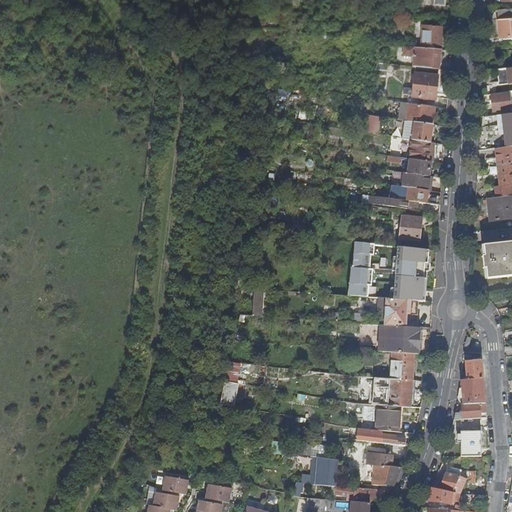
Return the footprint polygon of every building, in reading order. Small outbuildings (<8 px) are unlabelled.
[(511,8),(497,10),(498,19),(511,17),(511,8)] [(511,17),(498,19),(500,37),(511,35),(511,17)] [(441,50),(442,28),(422,26),(421,48),(441,50)] [(439,70),(441,50),(421,48),(404,47),(404,56),(416,57),(415,67),(439,70)] [(435,100),(439,70),(415,67),(414,73),(415,73),(413,91),(412,97),(435,100)] [(511,68),(498,70),(499,78),(508,77),(509,85),(510,93),(511,92),(511,68)] [(508,77),(499,78),(500,86),(509,85),(508,77)] [(511,92),(510,93),(491,95),(493,113),(511,110),(511,92)] [(409,103),(401,102),(399,120),(404,121),(406,121),(409,103)] [(435,107),(409,103),(406,121),(429,124),(430,114),(434,115),(435,107)] [(404,121),(402,139),(411,140),(429,143),(432,125),(429,124),(406,121),(404,121)] [(367,126),(366,133),(379,135),(380,129),(367,126)] [(411,140),(410,160),(431,163),(432,163),(434,144),(429,143),(411,140)] [(511,147),(495,149),(497,165),(511,163),(511,147)] [(410,162),(408,174),(429,177),(431,163),(410,160),(410,162)] [(511,163),(497,165),(488,166),(489,179),(499,178),(500,187),(495,187),(497,197),(511,195),(511,190),(511,185),(511,163)] [(408,174),(405,173),(403,187),(428,191),(430,177),(429,177),(408,174)] [(428,191),(403,187),(391,186),(390,194),(397,195),(397,194),(408,195),(407,201),(408,201),(439,205),(440,196),(427,194),(428,191)] [(359,194),(358,194),(357,202),(373,204),(374,196),(359,194)] [(490,198),(487,199),(490,221),(511,218),(511,195),(497,197),(490,198)] [(374,196),(373,204),(388,206),(389,199),(374,196)] [(408,201),(407,201),(394,199),(394,205),(394,206),(394,207),(396,208),(396,206),(407,208),(408,201)] [(421,218),(402,216),(399,240),(419,242),(421,218)] [(511,243),(484,246),(485,256),(483,256),(484,268),(486,268),(487,279),(511,276),(511,243)] [(416,288),(422,289),(423,284),(417,283),(417,278),(397,277),(396,286),(416,287),(416,288)] [(413,288),(401,287),(400,299),(412,300),(413,288)] [(253,290),(246,290),(240,316),(246,317),(260,318),(261,290),(253,290)] [(415,301),(378,299),(378,309),(377,313),(373,325),(380,326),(409,328),(409,322),(406,322),(407,315),(414,315),(415,301)] [(511,307),(501,310),(502,325),(511,323),(511,307)] [(511,323),(502,325),(504,339),(511,337),(511,323)] [(380,326),(378,352),(391,353),(413,354),(418,355),(420,328),(409,328),(380,326)] [(413,354),(391,353),(390,379),(412,381),(413,354)] [(466,373),(461,373),(460,381),(464,380),(483,379),(481,361),(466,363),(466,373)] [(228,362),(223,381),(230,382),(237,383),(242,384),(247,365),(234,363),(228,362)] [(390,379),(382,379),(381,406),(388,407),(390,379)] [(412,381),(390,379),(388,407),(403,408),(413,408),(413,400),(411,400),(412,381)] [(465,391),(459,392),(458,398),(463,398),(463,405),(485,404),(483,379),(464,380),(465,391)] [(223,381),(217,404),(232,407),(237,383),(230,382),(223,381)] [(486,418),(485,404),(463,405),(462,405),(462,412),(455,413),(453,420),(460,420),(481,419),(486,418)] [(377,431),(400,433),(403,408),(388,407),(381,406),(379,406),(377,431)] [(481,419),(460,420),(461,457),(481,457),(481,419)] [(370,442),(404,446),(405,440),(396,439),(394,437),(381,435),(381,436),(381,441),(371,440),(371,439),(370,442)] [(305,444),(302,456),(310,457),(312,445),(305,444)] [(393,456),(369,452),(368,464),(375,464),(392,466),(393,456)] [(302,476),(302,483),(303,483),(333,486),(336,486),(337,483),(338,460),(318,458),(317,474),(313,477),(302,476)] [(392,466),(375,464),(373,485),(393,486),(402,468),(392,466)] [(439,489),(461,493),(467,478),(459,475),(445,473),(439,489)] [(164,478),(162,489),(185,494),(188,482),(164,478)] [(296,482),(293,494),(292,496),(299,497),(299,491),(302,492),(303,483),(302,483),(296,482)] [(208,486),(205,498),(228,503),(230,490),(208,486)] [(348,496),(347,501),(351,501),(369,503),(370,496),(375,497),(376,490),(355,488),(355,489),(336,486),(333,486),(332,495),(336,496),(337,494),(348,496)] [(439,489),(431,488),(426,501),(454,504),(454,501),(459,501),(461,493),(439,489)] [(185,494),(162,489),(161,493),(185,497),(185,494)] [(147,507),(146,511),(169,511),(170,511),(171,511),(175,511),(178,498),(155,494),(153,508),(147,507)] [(483,503),(484,496),(472,494),(471,501),(483,503)] [(326,511),(328,500),(308,498),(306,511),(326,511)] [(351,501),(350,511),(368,511),(369,503),(351,501)] [(220,511),(221,506),(198,502),(195,511),(220,511)]
